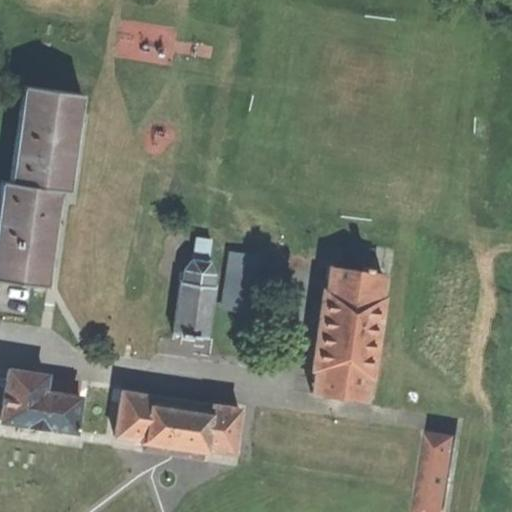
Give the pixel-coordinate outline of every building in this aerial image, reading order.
[(0,280),(43,286),(57,189),(66,191),(79,94),(24,86),(10,183),(1,182),(0,191),(0,280)] [(208,248),(194,245),(191,260),(183,270),(180,284),(178,284),(171,334),(205,340),(213,290),(211,288),(212,271),(211,268),(207,263),(208,248)] [(371,252),(345,249),(343,271),(330,269),(326,293),(324,293),(308,395),(368,403),(383,300),(379,300),(383,276),(368,273),(371,252)] [(258,260),(230,256),(222,313),(251,317),(258,260)] [(1,422),(73,431),(77,398),(42,393),(44,376),(8,372),(1,422)] [(79,382),(44,376),(42,393),(77,398),(79,382)] [(205,449),(232,453),(239,410),(213,406),(213,404),(147,394),(147,396),(122,391),(115,435),(141,439),(141,442),(146,442),(144,450),(173,455),(203,460),(205,449)] [(442,511),(454,438),(431,435),(418,511),(442,511)]
